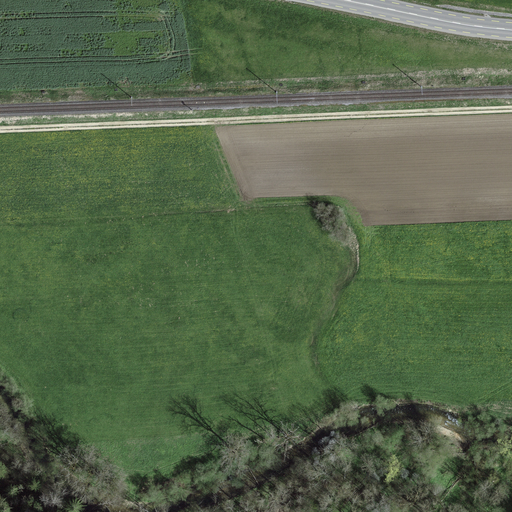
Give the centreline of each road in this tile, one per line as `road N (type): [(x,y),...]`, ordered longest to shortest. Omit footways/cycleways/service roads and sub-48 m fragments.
road 1 (track): [(511,108),(0,127)]
road 2 (primary): [(511,30),(349,0)]
